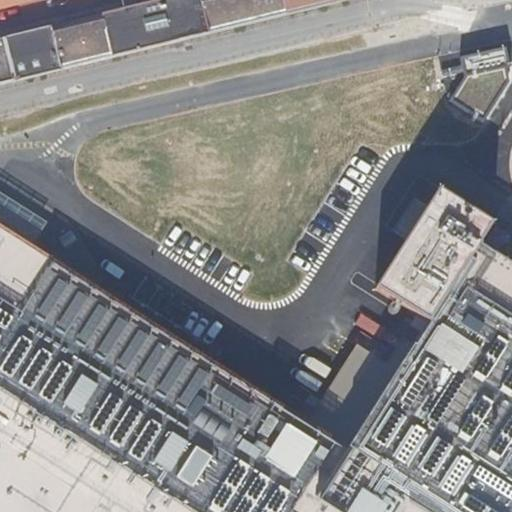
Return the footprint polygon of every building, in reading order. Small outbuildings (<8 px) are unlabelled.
[(169,0),(0,41),(0,85),(348,0),(169,0)] [(0,0),(0,11),(46,0),(0,0)] [(211,186),(482,84),(464,35),(192,136),(211,186)] [(511,76),(499,70),(489,91),(511,103),(511,76)] [(140,122),(130,145),(157,156),(167,133),(140,122)] [(366,435),(354,428),(308,501),(324,511),(511,511),(511,281),(467,254),(482,230),(438,202),(407,251),(433,267),(401,317),(404,319),(429,334),(366,435)] [(15,225),(31,234),(41,219),(25,209),(15,225)] [(324,511),(308,501),(354,428),(349,416),(341,419),(317,427),(316,422),(298,428),(290,406),(273,411),(265,389),(247,395),(239,375),(222,381),(215,362),(194,369),(186,345),(169,351),(161,329),(143,335),(136,313),(118,320),(109,295),(95,300),(41,266),(0,239),(0,511),(324,511)] [(433,267),(407,251),(375,301),(401,317),(433,267)] [(201,331),(212,313),(190,299),(179,317),(201,331)] [(341,419),(349,416),(354,428),(366,435),(429,334),(404,319),(341,419)]
